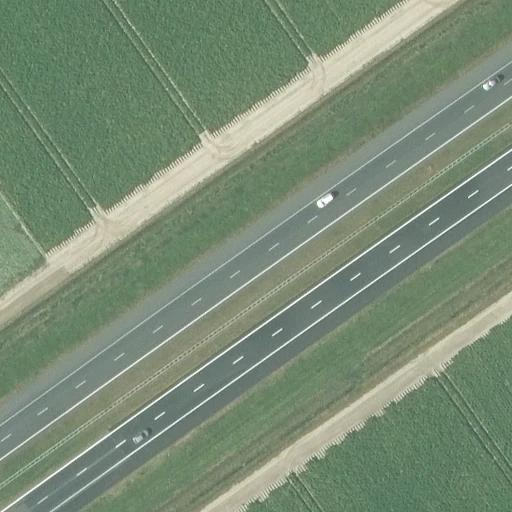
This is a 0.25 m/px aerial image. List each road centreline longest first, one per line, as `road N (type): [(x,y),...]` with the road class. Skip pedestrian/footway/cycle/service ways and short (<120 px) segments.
road 1 (motorway): [(511,79),(0,441)]
road 2 (motorway): [(25,511),(511,167)]
